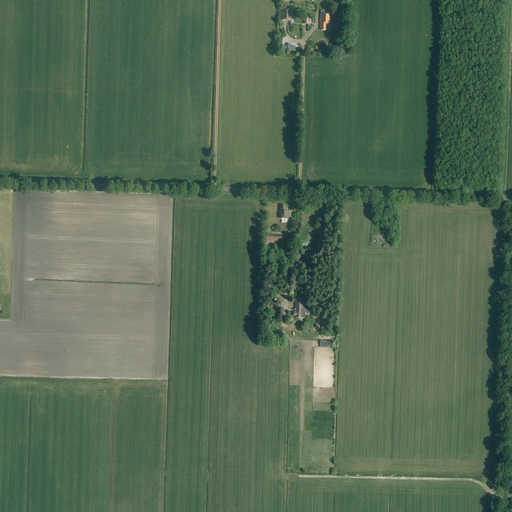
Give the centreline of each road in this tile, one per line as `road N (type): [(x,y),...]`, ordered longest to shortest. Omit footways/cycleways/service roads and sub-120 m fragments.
road 1 (unclassified): [(511,197),(0,182)]
road 2 (track): [(212,188),(218,0)]
road 3 (track): [(298,190),(302,47)]
road 4 (track): [(286,302),(289,267),(319,243),(323,190)]
